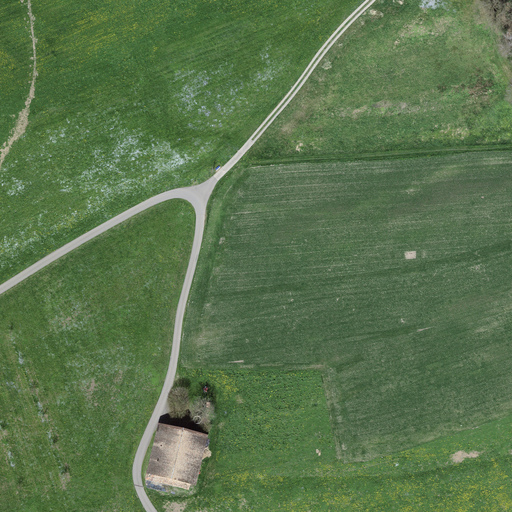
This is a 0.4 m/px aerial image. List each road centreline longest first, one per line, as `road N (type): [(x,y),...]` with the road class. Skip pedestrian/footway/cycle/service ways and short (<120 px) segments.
road 1 (unclassified): [(0,292),(138,205),(172,191),(196,195),(200,223),(178,339),(137,460),(151,511)]
road 2 (track): [(226,167),(511,145)]
road 3 (track): [(196,195),(367,0)]
